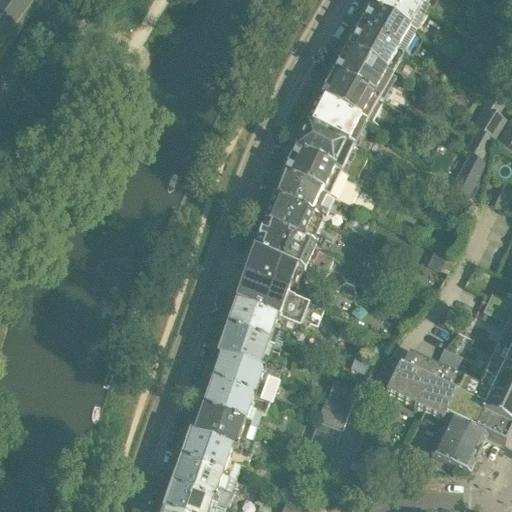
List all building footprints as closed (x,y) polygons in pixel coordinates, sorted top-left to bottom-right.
[(0,0),(0,59),(19,33),(24,27),(36,10),(37,10),(39,7),(40,7),(44,0),(0,0)] [(406,0),(377,0),(371,11),(415,37),(429,13),(425,11),(406,0)] [(406,0),(425,11),(431,0),(406,0)] [(371,11),(359,32),(397,55),(403,58),(415,37),(371,11)] [(359,32),(347,53),(391,79),(403,58),(397,55),(359,32)] [(511,57),(511,43),(506,40),(498,57),(510,63),(511,57)] [(379,103),(382,105),(383,106),(396,82),(392,80),(391,79),(347,53),(339,69),(338,68),(333,77),(379,103)] [(379,103),(333,77),(333,78),(325,93),(325,92),(320,102),(366,127),(369,129),(382,105),(379,103)] [(485,109),(498,117),(510,97),(497,89),(485,109)] [(320,102),(307,127),(352,150),(366,127),(320,102),(319,102),(320,102)] [(506,123),(503,121),(484,109),(471,130),(474,132),(492,143),(494,144),(506,123)] [(511,118),(498,143),(503,145),(511,150),(511,118)] [(294,153),(295,153),(356,184),(368,159),(352,150),(307,127),(300,143),(299,142),(298,144),(294,153)] [(486,162),(492,143),(474,132),(464,149),(486,162)] [(283,178),(333,202),(350,210),(362,187),(356,184),(295,153),(287,169),(282,178),(283,178)] [(458,181),(474,189),(485,168),(469,160),(458,181)] [(272,203),(273,203),(322,226),(327,216),(333,202),(283,178),(276,195),(276,194),(272,203)] [(474,189),(458,181),(447,201),(470,213),(475,203),(472,202),(478,191),(474,189)] [(493,210),(504,214),(511,198),(501,193),(493,210)] [(263,230),(327,257),(331,248),(318,241),(325,227),(322,226),(273,203),(266,220),(263,228),(263,229),(263,230)] [(253,255),(254,255),(295,274),(315,283),(327,257),(263,230),(260,238),(259,239),(260,239),(258,244),(257,244),(257,245),(254,253),(253,255)] [(427,270),(439,276),(448,257),(435,251),(427,270)] [(254,255),(244,283),(286,299),(295,274),(254,255)] [(335,292),(356,301),(361,289),(341,280),(335,292)] [(244,283),(235,309),(306,336),(316,312),(286,299),(244,283)] [(478,390),(461,425),(487,437),(486,439),(504,448),(511,432),(511,309),(491,300),(490,302),(483,316),(508,328),(478,390)] [(235,309),(226,335),(268,350),(268,349),(279,353),(282,346),(300,352),(306,336),(235,309)] [(217,360),(220,362),(278,383),(282,371),(263,364),(268,350),(226,335),(217,360)] [(444,352),(438,364),(456,373),(462,361),(444,352)] [(386,397),(416,411),(435,370),(407,357),(401,370),(399,369),(386,397)] [(349,372),(367,379),(372,367),(367,365),(368,363),(362,361),(361,363),(354,360),(349,372)] [(214,380),(211,388),(259,404),(269,408),(278,383),(220,362),(217,371),(213,372),(212,372),(211,377),(214,380)] [(416,411),(446,426),(449,420),(461,425),(478,390),(435,370),(416,411)] [(358,396),(333,387),(328,400),(353,410),(358,396)] [(259,404),(211,388),(208,398),(203,398),(202,404),(204,407),(202,413),(245,429),(256,433),(261,421),(263,422),(269,408),(259,404)] [(342,433),(351,410),(329,401),(319,425),(342,433)] [(196,430),(193,440),(250,460),(254,449),(251,448),(256,433),(245,429),(202,413),(200,421),(195,422),(193,427),(196,430)] [(449,420),(446,426),(431,459),(468,477),(475,464),(476,464),(481,453),(480,453),(486,439),(487,437),(461,425),(449,420)] [(308,451),(332,460),(341,435),(318,426),(308,451)] [(353,462),(363,467),(375,442),(364,437),(353,462)] [(189,438),(179,467),(235,486),(241,472),(246,473),(250,460),(193,440),(189,438)] [(179,467),(170,494),(223,511),(228,511),(232,501),(230,500),(235,486),(179,467)] [(223,511),(170,494),(163,511),(223,511)] [(302,510),(307,511),(311,511),(316,501),(307,498),(302,510)]
